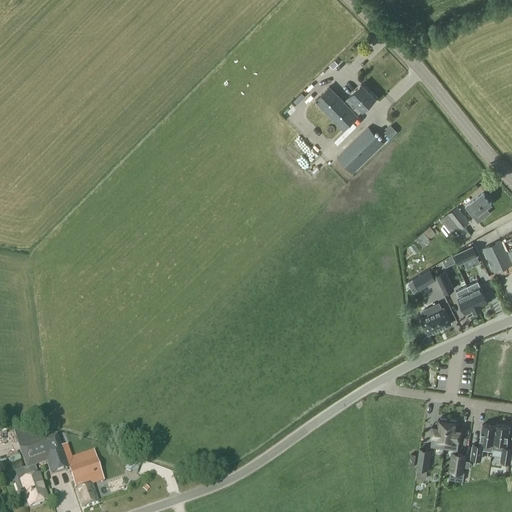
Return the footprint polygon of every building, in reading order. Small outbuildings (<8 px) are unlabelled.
[(361,85),(349,97),(362,110),(374,98),(361,85)] [(329,87),(314,101),(343,131),(358,117),(356,115),(344,102),(329,87)] [(349,97),(344,102),(356,115),(362,110),(349,97)] [(285,102),(277,110),(285,118),(293,111),(285,102)] [(367,128),(336,158),(352,174),(383,144),(367,128)] [(491,204),(483,194),(470,203),(474,208),(468,212),(473,218),(491,204)] [(456,207),(440,220),(452,235),(464,225),(469,222),(456,207)] [(467,223),(469,229),(477,225),(474,220),(467,223)] [(429,227),(415,239),(421,246),(435,234),(429,227)] [(510,262),(505,251),(501,242),(483,250),(494,271),(511,263),(510,262)] [(458,264),(476,255),(472,246),(454,255),(458,264)] [(454,264),(451,256),(441,262),(444,268),(454,264)] [(425,274),(431,283),(436,279),(431,270),(425,274)] [(453,289),(445,271),(436,275),(444,293),(453,289)] [(511,281),(508,272),(503,275),(509,289),(511,288),(511,281)] [(412,278),(407,282),(413,292),(419,289),(412,278)] [(488,303),(477,281),(466,286),(477,309),(481,307),(481,306),(488,303)] [(477,309),(466,286),(455,291),(466,313),(473,310),(473,311),(477,309)] [(451,324),(443,308),(441,308),(439,303),(423,310),(426,316),(421,318),(422,321),(421,322),(425,332),(427,331),(428,334),(451,324)] [(443,448),(448,421),(446,421),(446,419),(440,418),(440,420),(438,420),(437,428),(433,427),(434,424),(433,424),(431,437),(430,446),(443,448)] [(449,421),(448,421),(443,448),(457,450),(458,441),(459,441),(461,428),(460,428),(459,431),(456,431),(457,423),(456,422),(456,421),(450,420),(449,421)] [(495,426),(482,424),(479,445),(473,444),(470,458),(481,460),(482,450),(492,451),(492,449),(495,426)] [(495,424),(495,426),(492,449),(501,451),(500,460),(510,462),(511,449),(511,448),(506,447),(509,427),(495,424)] [(0,448),(15,444),(10,429),(0,432),(0,448)] [(67,470),(61,449),(56,436),(19,447),(25,468),(47,461),(47,462),(51,475),(67,470)] [(431,451),(420,449),(417,467),(427,469),(428,467),(429,461),(431,451)] [(97,504),(91,486),(90,487),(88,481),(90,480),(89,477),(100,474),(101,477),(102,476),(93,453),(71,460),(65,462),(67,469),(68,469),(76,492),(82,509),(97,504)] [(461,472),(464,455),(453,454),(450,471),(461,472)] [(47,501),(37,473),(23,477),(24,480),(20,481),(21,483),(15,484),(18,491),(23,490),(29,507),(47,501)]
